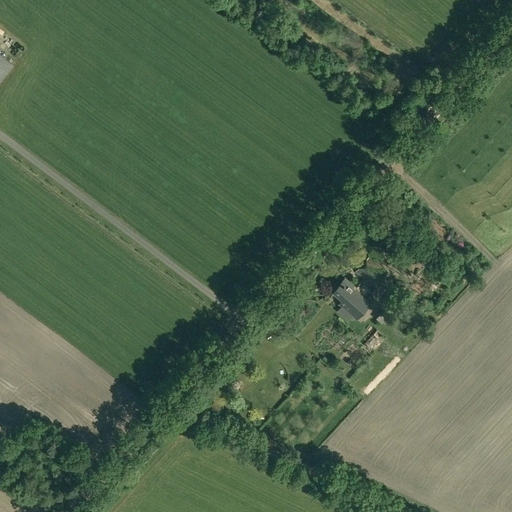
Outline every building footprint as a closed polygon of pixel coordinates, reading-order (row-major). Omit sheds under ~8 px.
[(0,33),(10,42),(14,38),(1,26),(0,26),(0,33)] [(0,80),(13,64),(0,54),(0,80)] [(306,258),(313,265),(326,251),(320,245),(306,258)] [(356,271),(374,287),(387,272),(369,256),(356,271)] [(339,285),(336,283),(330,290),(341,300),(338,304),(357,320),(371,304),(353,288),(354,286),(345,278),(339,285)] [(384,301),(392,307),(400,298),(392,291),(384,301)] [(382,310),(378,317),(389,324),(393,317),(382,310)]
